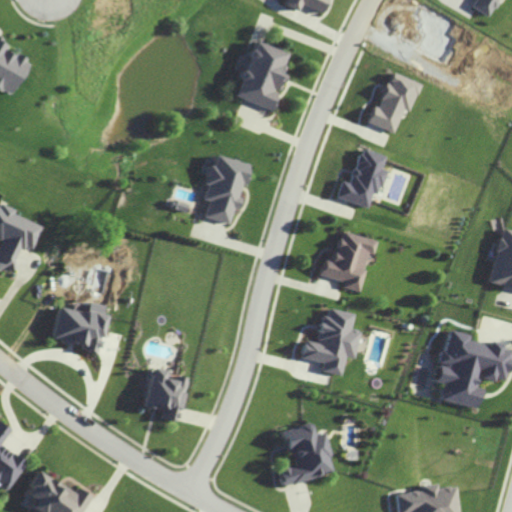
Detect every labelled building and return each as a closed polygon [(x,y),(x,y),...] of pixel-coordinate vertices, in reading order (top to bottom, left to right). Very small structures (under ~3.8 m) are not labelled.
[(322,0),(282,0),(280,5),(294,11),(297,5),(318,13),(322,0)] [(472,0),(469,7),(488,17),(496,0),(472,0)] [(0,90),(7,95),(26,62),(4,49),(7,44),(0,39),(0,90)] [(230,96),(269,110),(275,92),(282,74),(278,72),(285,53),(250,40),(230,96)] [(418,83),(386,72),(368,124),(393,132),(401,109),(408,112),(418,83)] [(334,197),(366,207),(371,192),(377,194),(385,170),(379,169),(383,156),(359,148),(348,183),(339,180),(334,197)] [(201,217),(226,223),(230,208),(235,210),(239,197),(234,196),(238,184),(242,184),(247,164),(210,155),(198,199),(205,201),(201,217)] [(39,224),(0,208),(0,268),(8,272),(18,247),(28,250),(39,224)] [(488,282),(511,288),(511,231),(502,229),(488,282)] [(376,240),(339,231),(332,260),(323,258),(319,275),(343,281),(342,287),(359,291),(368,253),(372,254),(376,240)] [(49,339),(65,342),(64,345),(95,351),(104,306),(85,302),(83,312),(55,307),(49,339)] [(341,375),(344,356),(354,358),(359,331),(350,329),(353,313),(327,308),(326,316),(320,315),(314,342),(303,340),(299,358),(322,362),(320,371),(341,375)] [(477,408),(482,388),(476,387),(478,377),(493,381),(493,378),(505,381),(511,350),(501,348),(502,344),(488,341),(487,343),(469,339),(470,334),(450,330),(445,350),(442,350),(435,381),(443,383),(439,399),(477,408)] [(175,421),(186,377),(173,375),(172,380),(164,378),(165,370),(151,367),(141,407),(161,411),(160,418),(175,421)] [(335,471),(323,433),(315,435),(311,422),(283,431),(293,465),(278,469),(283,486),(335,471)] [(22,463),(0,448),(0,439),(6,429),(0,425),(0,489),(4,492),(22,463)] [(80,511),(90,496),(75,487),(72,492),(35,470),(26,486),(28,488),(24,494),(33,499),(29,507),(36,511),(80,511)] [(457,511),(455,486),(436,488),(436,484),(421,486),(421,491),(396,494),(397,511),(457,511)]
